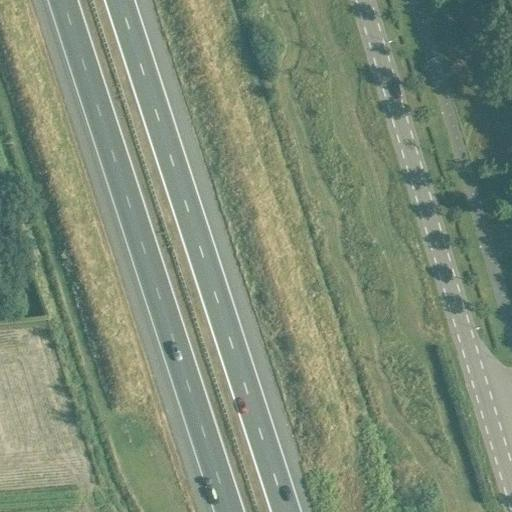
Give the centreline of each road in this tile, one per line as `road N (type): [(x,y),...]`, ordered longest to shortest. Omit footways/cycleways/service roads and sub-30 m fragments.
road 1 (motorway): [(58,0),(226,511)]
road 2 (motorway): [(290,511),(123,0)]
road 3 (tertiary): [(362,0),(511,488)]
